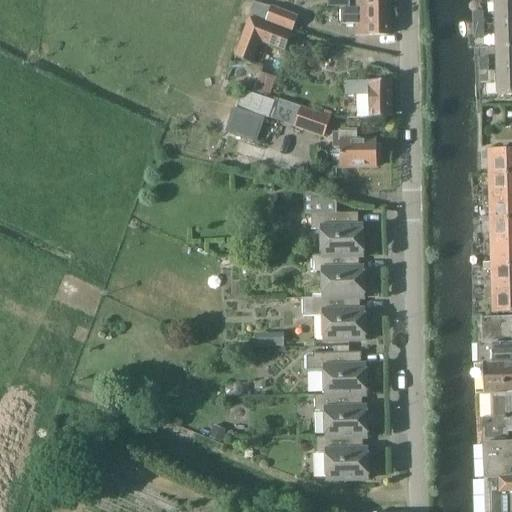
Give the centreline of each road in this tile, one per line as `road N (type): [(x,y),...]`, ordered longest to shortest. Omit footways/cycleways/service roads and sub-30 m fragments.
road 1 (unclassified): [(415,511),(409,0)]
road 2 (track): [(191,448),(325,499),(414,497)]
